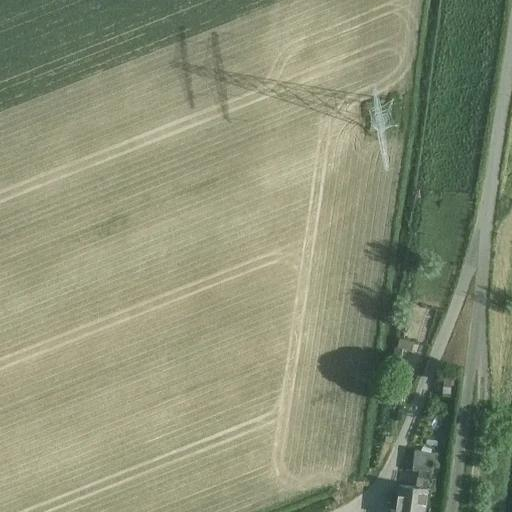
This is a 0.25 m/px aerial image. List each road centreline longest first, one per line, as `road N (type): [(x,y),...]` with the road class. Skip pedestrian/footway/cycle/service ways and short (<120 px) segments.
road 1 (unclassified): [(492,211),(392,474),(360,511)]
road 2 (unclassified): [(453,511),(492,211)]
road 3 (unclassified): [(492,211),(511,56)]
